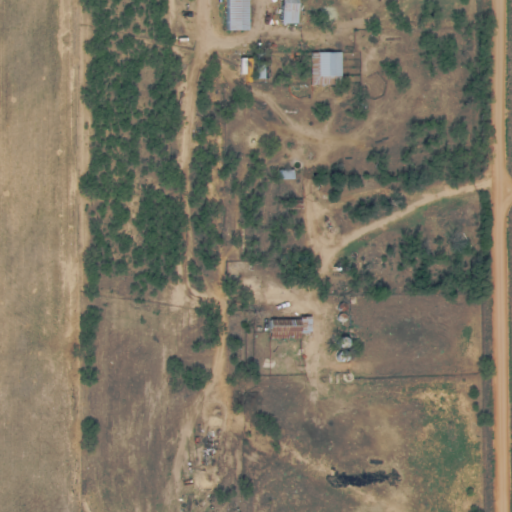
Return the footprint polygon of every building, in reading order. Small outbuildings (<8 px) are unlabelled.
[(244,0),(223,0),(224,29),(244,29),(244,0)] [(280,0),(280,23),(295,23),(294,0),(280,0)] [(315,69),(311,69),(311,84),(339,84),(339,52),(315,51),(315,69)] [(269,62),(255,62),(255,79),(269,79),(269,62)] [(297,339),(297,333),(309,333),(309,319),(266,319),(266,339),(297,339)]
